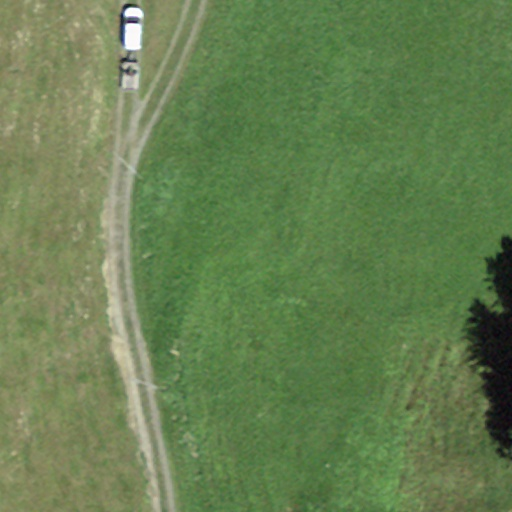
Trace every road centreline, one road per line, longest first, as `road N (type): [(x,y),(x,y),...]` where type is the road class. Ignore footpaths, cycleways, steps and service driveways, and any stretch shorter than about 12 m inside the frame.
road 1 (track): [(167,511),(129,346),(119,233),(138,57),(135,0)]
road 2 (track): [(203,0),(184,63),(130,156)]
